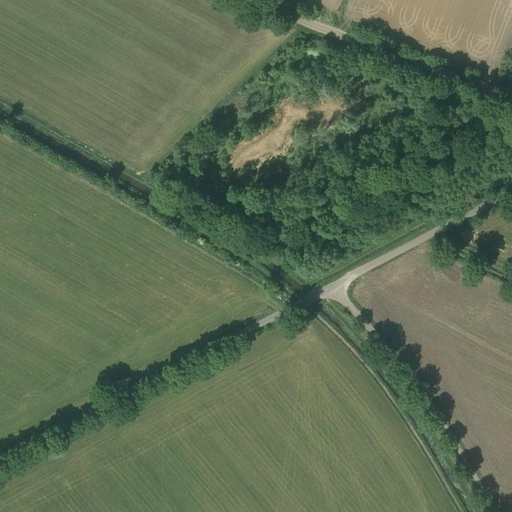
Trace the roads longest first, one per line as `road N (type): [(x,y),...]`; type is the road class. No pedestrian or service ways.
road 1 (unclassified): [(0,457),(332,286)]
road 2 (unclassified): [(494,511),(438,421),(332,286)]
road 3 (unclassified): [(511,97),(270,0)]
road 4 (unclassified): [(332,286),(511,188)]
